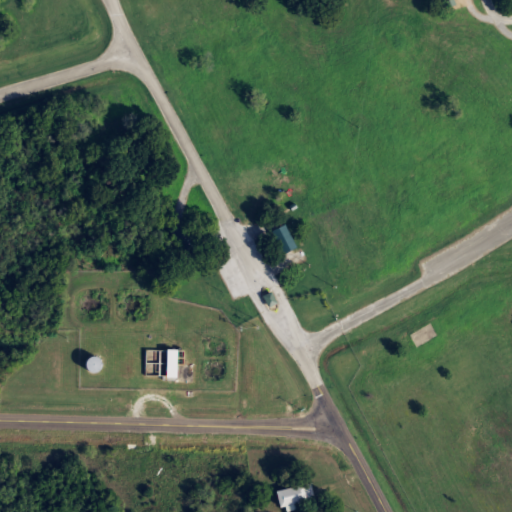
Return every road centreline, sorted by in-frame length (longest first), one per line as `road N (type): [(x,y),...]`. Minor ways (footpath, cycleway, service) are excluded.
road 1 (residential): [(341,432),(104,0)]
road 2 (tertiary): [(341,432),(0,432)]
